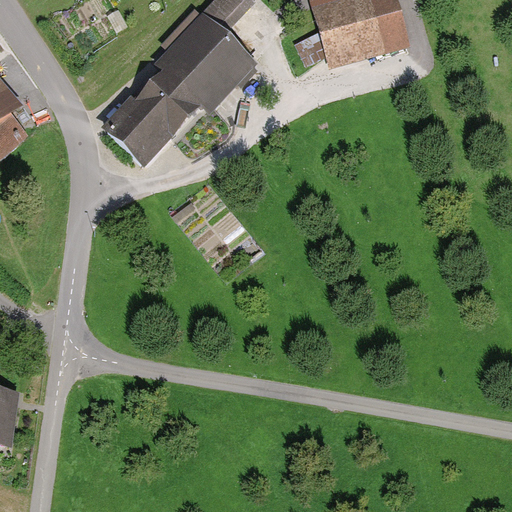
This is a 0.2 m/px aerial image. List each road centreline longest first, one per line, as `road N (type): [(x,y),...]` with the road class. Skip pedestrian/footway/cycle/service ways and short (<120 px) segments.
road 1 (unclassified): [(511,431),(70,354)]
road 2 (residential): [(0,3),(81,141),(86,175),(70,354)]
road 3 (residential): [(70,354),(41,511)]
